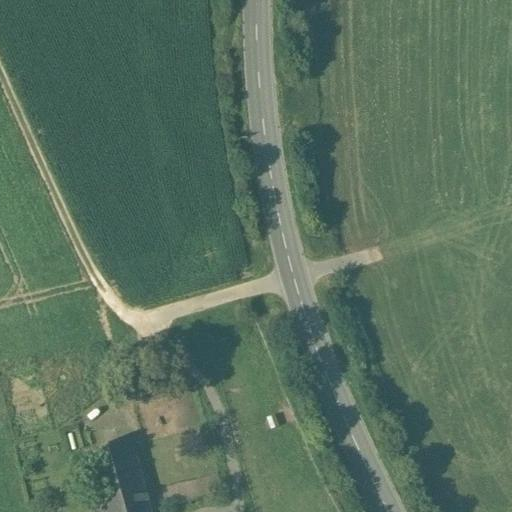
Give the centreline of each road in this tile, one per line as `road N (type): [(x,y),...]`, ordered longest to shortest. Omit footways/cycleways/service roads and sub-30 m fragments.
road 1 (primary): [(257,0),(278,223),(314,350),(391,511)]
road 2 (track): [(158,317),(126,313),(105,294),(0,68)]
